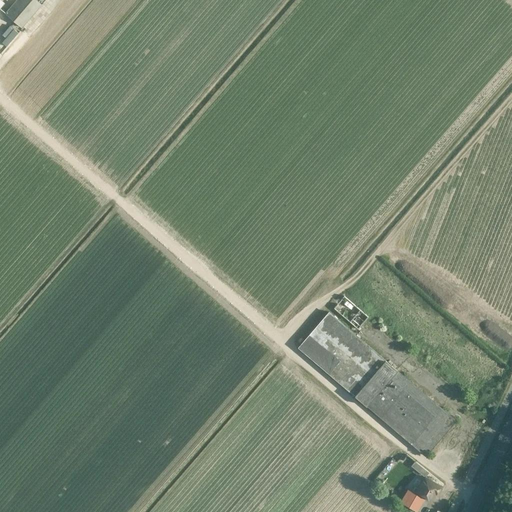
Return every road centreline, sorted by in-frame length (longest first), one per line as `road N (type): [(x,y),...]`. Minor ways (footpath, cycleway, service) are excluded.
road 1 (track): [(138,511),(303,316),(355,277),(484,126)]
road 2 (track): [(283,343),(0,93)]
road 3 (track): [(283,343),(476,495)]
